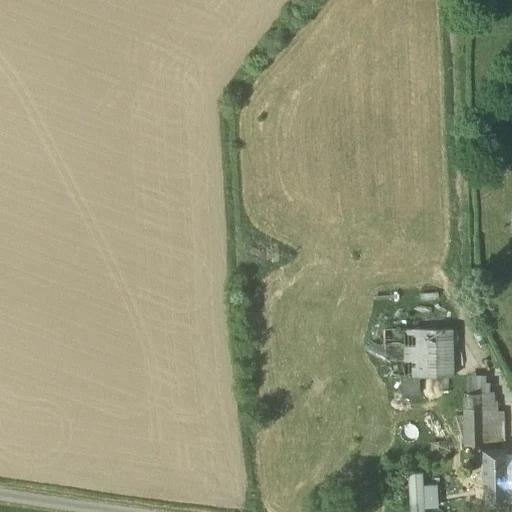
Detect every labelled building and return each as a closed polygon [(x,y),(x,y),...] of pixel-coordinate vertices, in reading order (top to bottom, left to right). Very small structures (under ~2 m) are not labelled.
[(285,302),(284,263),(255,263),(256,303),(285,302)] [(402,377),(418,377),(451,378),(451,330),(402,329),(402,377)] [(418,394),(418,377),(402,377),(402,394),(418,394)] [(481,445),(481,410),(460,410),(461,446),(481,445)] [(481,451),(482,506),(503,506),(503,502),(511,501),(511,454),(502,455),(502,451),(481,451)] [(406,474),(408,511),(423,511),(421,474),(406,474)]
